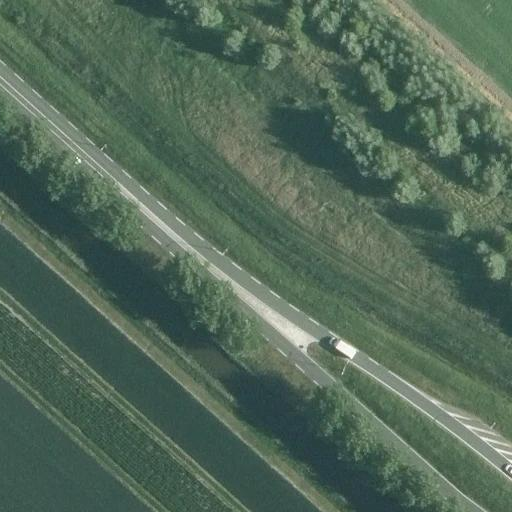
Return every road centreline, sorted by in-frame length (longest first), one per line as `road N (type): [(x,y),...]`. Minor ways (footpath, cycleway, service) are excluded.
road 1 (track): [(324,511),(0,219)]
road 2 (secondary): [(511,472),(323,336),(215,272)]
road 3 (secondary): [(215,272),(299,362),(467,511)]
road 4 (secondary): [(215,272),(0,79)]
road 5 (residential): [(317,0),(400,95),(511,186)]
